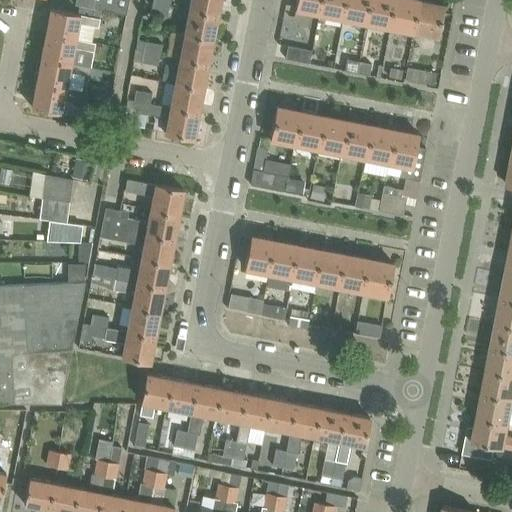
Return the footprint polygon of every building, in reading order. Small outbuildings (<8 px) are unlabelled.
[(102,0),(89,0),(88,6),(101,9),(102,0)] [(102,0),(101,9),(114,11),(115,0),(102,0)] [(129,0),(115,0),(114,11),(127,14),(129,0)] [(190,0),(189,8),(218,14),(220,0),(190,0)] [(319,12),(321,0),(296,0),(295,8),(319,12)] [(346,0),(321,0),(319,12),(343,17),(346,0)] [(346,0),(343,17),(367,22),(370,0),(346,0)] [(370,0),(367,22),(390,26),(395,0),(370,0)] [(395,0),(390,26),(414,31),(420,0),(395,0)] [(444,4),(425,0),(420,0),(414,31),(438,36),(444,4)] [(167,16),(169,5),(151,2),(149,12),(167,16)] [(46,32),(77,38),(80,24),(99,28),(101,18),(82,15),(82,14),(51,7),(46,32)] [(213,38),(218,14),(189,8),(185,33),(213,38)] [(180,58),(208,63),(213,38),(185,33),(175,31),(170,56),(180,58)] [(41,57),(90,66),(93,51),(94,51),(96,43),(77,39),(77,38),(46,32),(41,57)] [(144,40),(142,51),(160,54),(162,43),(144,40)] [(96,43),(95,51),(102,53),(104,45),(96,43)] [(311,50),(287,45),(285,58),(309,62),(311,50)] [(160,54),(142,51),(140,62),(157,65),(160,54)] [(36,81),(68,87),(71,71),(89,75),(91,66),(90,66),(41,57),(36,81)] [(204,88),(208,63),(180,58),(175,82),(204,88)] [(345,70),(357,72),(359,60),(347,58),(345,70)] [(372,63),(359,60),(357,72),(369,75),(372,63)] [(92,66),(89,77),(100,80),(103,69),(92,66)] [(401,78),(403,69),(390,66),(388,76),(401,78)] [(408,66),(405,78),(429,82),(431,70),(408,66)] [(65,103),(68,87),(36,81),(32,106),(81,115),(83,106),(65,103)] [(199,112),(204,88),(175,82),(170,107),(199,112)] [(152,92),(136,89),(134,99),(150,103),(152,92)] [(199,112),(170,107),(150,103),(134,99),(128,98),(125,109),(168,117),(165,131),(194,137),(199,112)] [(294,142),(300,110),(276,106),(270,138),(294,142)] [(300,110),(294,142),(318,147),(324,115),(300,110)] [(324,115),(318,147),(341,152),(348,120),(324,115)] [(348,120),(341,152),(365,156),(371,124),(348,120)] [(371,124),(365,156),(389,161),(395,129),(371,124)] [(395,129),(389,161),(404,164),(401,176),(420,179),(426,147),(417,145),(419,134),(395,129)] [(266,158),(268,149),(257,148),(250,184),(283,190),(285,181),(287,181),(290,163),(266,158)] [(89,181),(94,157),(79,154),(75,178),(89,181)] [(45,174),(42,196),(70,200),(73,178),(45,174)] [(297,178),(288,177),(287,181),(286,190),(294,191),(297,178)] [(127,178),(125,189),(125,190),(154,195),(151,208),(179,213),(184,189),(127,178)] [(347,203),(350,188),(336,186),(333,200),(347,203)] [(407,196),(401,195),(402,190),(383,186),(379,209),(403,214),(407,196)] [(311,189),(310,197),(324,200),(325,192),(311,189)] [(368,207),(370,196),(370,194),(359,192),(356,205),(368,207)] [(70,200),(42,196),(38,218),(50,219),(66,222),(70,200)] [(175,236),(179,213),(151,208),(148,221),(119,216),(120,210),(106,207),(103,222),(175,236)] [(66,222),(50,219),(46,240),(80,240),(83,223),(66,222)] [(170,261),(175,236),(103,222),(100,236),(144,245),(142,256),(170,261)] [(245,267),(269,271),(275,239),(251,235),(245,267)] [(299,244),(275,239),(269,271),(292,276),(299,244)] [(292,276),(316,281),(322,249),(299,244),(292,276)] [(346,253),(322,249),(316,281),(340,285),(346,253)] [(370,258),(346,253),(340,285),(364,290),(370,258)] [(142,256),(137,281),(165,287),(170,261),(142,256)] [(394,262),(370,258),(364,290),(388,295),(394,262)] [(68,262),(68,280),(84,278),(85,263),(68,262)] [(92,273),(117,278),(119,268),(93,263),(92,273)] [(160,312),(165,287),(137,281),(117,278),(92,273),(90,283),(114,288),(114,289),(134,293),(134,294),(132,306),(160,312)] [(501,298),(511,299),(511,275),(505,274),(501,298)] [(0,402),(61,403),(85,280),(75,281),(0,285),(0,402)] [(249,296),(246,310),(261,313),(263,299),(249,296)] [(511,299),(501,298),(496,321),(511,323),(511,299)] [(276,305),(274,316),(285,318),(287,307),(276,305)] [(155,336),(160,312),(132,306),(127,331),(155,336)] [(291,307),(291,312),(288,324),(308,327),(310,315),(308,315),(309,310),(291,307)] [(92,314),(90,323),(106,327),(108,317),(92,314)] [(358,320),(355,332),(380,336),(382,324),(358,320)] [(511,323),(496,321),(492,345),(511,348),(511,323)] [(155,336),(127,331),(106,327),(90,323),(90,324),(82,323),(79,339),(91,341),(92,335),(104,338),(103,339),(124,343),(122,355),(151,361),(155,336)] [(511,348),(492,345),(488,368),(511,372),(511,348)] [(511,397),(511,372),(488,368),(483,391),(511,397)] [(142,402),(140,413),(152,416),(154,404),(166,407),(172,377),(147,372),(142,402)] [(197,382),(172,377),(166,407),(191,411),(197,382)] [(222,387),(197,382),(191,411),(187,431),(183,448),(194,450),(198,434),(199,434),(203,414),(216,416),(222,387)] [(216,416),(239,421),(246,392),(222,387),(216,416)] [(511,397),(483,391),(478,415),(509,422),(511,407),(511,397)] [(271,396),(246,392),(239,421),(236,440),(233,457),(231,464),(245,468),(247,459),(243,459),(250,423),(265,426),(271,396)] [(296,401),(271,396),(265,426),(289,430),(290,430),(296,401)] [(289,430),(285,450),(282,467),(293,470),(296,453),(298,453),(303,433),(315,435),(320,406),(296,401),(290,430),(289,430)] [(315,435),(329,438),(339,440),(345,411),(320,406),(315,435)] [(339,440),(337,453),(348,456),(350,442),(364,445),(370,416),(345,411),(339,440)] [(511,436),(507,435),(509,422),(478,415),(475,430),(468,428),(463,452),(493,458),(495,444),(511,447),(511,436)] [(150,423),(138,421),(133,446),(145,448),(150,423)] [(173,446),(183,448),(187,431),(176,429),(173,446)] [(72,511),(97,511),(112,441),(99,438),(89,488),(78,486),(72,511)] [(233,457),(236,440),(226,438),(223,454),(222,454),(233,457)] [(97,511),(123,511),(126,496),(114,493),(117,479),(116,479),(123,446),(112,444),(112,441),(97,511)] [(271,465),(282,467),(285,450),(275,448),(271,465)] [(57,466),(60,451),(48,449),(45,464),(57,466)] [(60,451),(57,466),(68,468),(71,453),(60,451)] [(156,470),(157,470),(148,511),(173,511),(175,505),(173,505),(176,488),(166,486),(164,486),(169,460),(159,458),(156,470)] [(252,458),(251,466),(257,468),(259,459),(252,458)] [(321,474),(332,476),(335,461),(324,459),(321,474)] [(335,461),(332,476),(341,478),(342,478),(345,461),(336,459),(335,461)] [(180,462),(178,473),(191,475),(193,465),(180,462)] [(148,511),(157,470),(156,470),(145,467),(142,481),(140,481),(136,498),(126,496),(123,511),(148,511)] [(222,511),(233,511),(241,476),(230,474),(228,484),(222,511)] [(347,479),(346,487),(359,489),(362,476),(354,475),(347,479)] [(24,503),(49,508),(54,481),(30,476),(24,503)] [(272,511),(279,482),(268,480),(263,506),(261,505),(260,511),(272,511)] [(49,508),(70,511),(72,511),(78,486),(54,481),(49,508)] [(222,511),(228,484),(226,484),(216,482),(210,511),(209,511),(198,510),(197,511),(222,511)] [(272,511),(283,511),(289,484),(279,482),(272,511)] [(323,511),(325,503),(315,501),(313,500),(310,511),(323,511)] [(333,511),(335,505),(325,503),(323,511),(333,511)]
